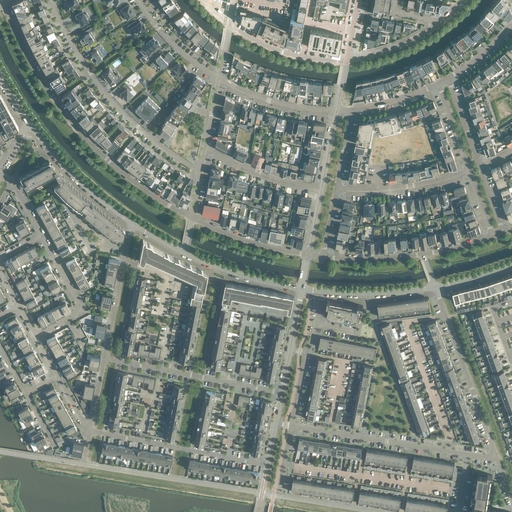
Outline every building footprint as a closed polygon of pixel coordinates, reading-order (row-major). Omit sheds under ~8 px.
[(26,5),(30,4),(29,1),(26,0),(18,0),(15,2),(11,3),(13,7),(14,7),(14,9),(23,6),(26,5)] [(69,0),(63,3),(65,6),(64,6),(66,10),(78,4),(76,0),(69,0)] [(166,10),(175,4),(171,0),(168,0),(162,5),(166,10)] [(316,0),(315,4),(313,18),(319,20),(322,6),(325,6),(326,0),(329,0),(340,2),(339,9),(347,11),(349,4),(349,0),(316,0)] [(384,10),(390,11),(392,1),(391,0),(374,0),(373,8),(384,10)] [(418,0),(416,0),(415,10),(421,11),(423,1),(418,0)] [(503,0),(497,0),(491,7),(500,14),(507,5),(503,0)] [(435,3),(427,2),(425,11),(433,12),(435,3)] [(435,13),(439,14),(449,5),(450,4),(443,3),(440,4),(437,4),(435,13)] [(120,5),(116,8),(119,13),(122,11),(127,19),(136,13),(134,9),(132,10),(129,4),(122,8),(120,5)] [(178,9),(175,4),(166,10),(169,15),(178,9)] [(14,9),(18,18),(26,15),(23,6),(14,9)] [(240,8),(239,18),(240,20),(242,21),(245,23),(247,24),(248,25),(249,25),(250,26),(252,27),(253,28),(254,29),(256,29),(257,30),(262,18),(261,17),(253,16),(253,14),(246,13),(247,10),(240,8)] [(491,8),(486,14),(494,21),(499,15),(491,8)] [(84,14),(82,11),(75,15),(75,16),(75,15),(81,25),(81,26),(82,25),(88,21),(86,17),(88,16),(86,13),(84,14)] [(18,18),(19,20),(20,23),(20,24),(21,24),(33,19),(31,13),(18,18)] [(179,23),(181,24),(180,25),(181,25),(187,19),(183,14),(173,20),(177,24),(179,23)] [(486,14),(480,20),(487,26),(488,27),(494,21),(486,14)] [(285,25),(268,18),(267,19),(263,17),(263,18),(262,18),(257,30),(258,31),(261,32),(263,32),(265,33),(267,34),(269,35),(271,36),(274,37),(276,38),(278,39),(279,40),(279,39),(286,42),(289,29),(286,28),(287,27),(285,26),(285,25)] [(372,17),(370,28),(377,29),(379,19),(372,17)] [(179,26),(184,32),(192,24),(187,19),(181,25),(179,26)] [(299,46),(304,21),(294,19),(291,19),(289,29),(286,42),(293,44),(292,44),(299,46)] [(394,22),(381,19),(380,26),(386,27),(385,28),(392,29),(394,22)] [(487,26),(480,20),(475,25),(481,32),(487,26)] [(32,28),(29,21),(21,25),(23,31),(32,28)] [(135,21),(130,24),(131,27),(129,29),(130,31),(129,31),(131,35),(132,34),(134,36),(145,28),(145,27),(144,24),(143,25),(143,24),(142,24),(140,22),(137,23),(135,21)] [(394,33),(400,34),(402,23),(396,22),(394,33)] [(190,37),(197,29),(192,24),(184,32),(190,37)] [(415,26),(404,24),(402,31),(408,32),(408,30),(411,31),(411,29),(415,30),(415,26)] [(475,25),(469,30),(476,39),(482,33),(481,32),(475,25)] [(93,30),(92,27),(83,32),(85,35),(84,35),(82,36),(83,37),(79,39),(83,46),(88,43),(89,43),(92,41),(96,39),(95,39),(90,32),(93,30)] [(35,33),(33,28),(24,32),(26,38),(35,33)] [(195,42),(202,33),(197,29),(190,37),(195,42)] [(311,29),(307,46),(339,52),(343,35),(311,29)] [(476,39),(469,30),(463,36),(470,44),(476,39)] [(57,38),(53,32),(46,35),(49,42),(52,41),(57,38)] [(36,33),(35,33),(26,38),(29,43),(39,39),(36,33)] [(208,38),(202,33),(195,42),(201,46),(208,38)] [(379,33),(377,40),(385,41),(386,34),(379,33)] [(368,37),(367,45),(371,46),(372,45),(374,45),(376,35),(370,34),(369,38),(368,37)] [(469,44),(463,36),(462,36),(457,40),(463,49),(464,49),(465,47),(466,47),(467,46),(468,46),(467,46),(469,44),(470,44),(469,44)] [(43,45),(40,38),(39,38),(39,39),(29,43),(33,51),(42,46),(43,46),(43,45)] [(153,38),(146,44),(145,43),(142,46),(142,47),(142,48),(139,51),(144,56),(141,58),(145,63),(153,56),(150,54),(160,45),(153,38)] [(209,38),(203,45),(208,49),(213,42),(209,38)] [(458,53),(460,52),(460,51),(462,50),(463,49),(457,40),(456,41),(454,43),(451,44),(450,45),(457,54),(458,53)] [(218,45),(214,43),(209,50),(211,52),(211,53),(217,58),(219,46),(218,46),(218,45)] [(101,47),(100,44),(92,49),(93,51),(91,53),(92,55),(90,57),(93,61),(95,59),(96,61),(102,58),(102,57),(103,56),(101,52),(99,48),(101,47)] [(42,46),(33,51),(36,56),(45,51),(43,46),(42,46)] [(456,54),(449,46),(444,50),(450,59),(450,58),(452,57),(453,57),(453,56),(456,54)] [(449,59),(443,50),(437,54),(441,65),(449,59)] [(36,56),(39,62),(48,57),(49,56),(46,51),(45,51),(36,56)] [(160,55),(150,64),(153,68),(159,63),(163,67),(167,63),(168,63),(174,58),(169,52),(163,58),(160,55)] [(504,52),(500,56),(506,63),(511,59),(504,52)] [(240,66),(238,70),(240,71),(245,62),(233,55),(231,67),(235,69),(238,65),(240,66)] [(497,59),(498,60),(497,60),(496,59),(496,60),(504,69),(508,65),(500,56),(500,57),(500,58),(499,57),(497,59)] [(48,57),(39,62),(42,68),(51,63),(52,62),(48,57)] [(431,57),(423,62),(428,72),(428,71),(435,68),(432,57),(431,57)] [(67,60),(61,63),(65,69),(71,64),(68,59),(67,60)] [(498,70),(502,67),(496,60),(492,63),(498,70)] [(176,73),(174,75),(180,82),(183,77),(181,74),(186,69),(183,65),(182,66),(178,62),(172,68),(176,73)] [(251,65),(245,62),(240,71),(241,72),(242,70),(247,73),(246,75),(247,75),(247,74),(251,65)] [(423,62),(416,65),(421,75),(428,72),(423,62)] [(51,63),(42,68),(45,73),(54,68),(51,63)] [(498,70),(492,63),(488,67),(494,74),(498,71),(498,70)] [(65,69),(68,74),(71,72),(75,69),(71,64),(65,69)] [(258,68),(251,65),(247,74),(249,75),(254,78),(258,68)] [(421,75),(416,65),(410,68),(414,78),(421,75)] [(49,79),(59,72),(56,67),(54,68),(45,73),(49,79)] [(488,67),(483,70),(489,78),(494,74),(488,67)] [(109,68),(108,68),(102,73),(102,74),(105,77),(104,77),(105,78),(105,77),(106,79),(106,80),(107,79),(109,83),(110,83),(114,80),(116,83),(122,79),(117,73),(115,75),(109,68)] [(261,81),(265,71),(258,68),(254,78),(261,81)] [(414,78),(410,68),(403,70),(407,81),(414,78)] [(75,69),(71,72),(76,79),(79,76),(75,69)] [(407,81),(403,70),(396,73),(400,83),(407,81)] [(483,70),(479,73),(485,81),(490,78),(489,78),(483,70)] [(272,73),(265,71),(261,81),(268,84),(272,73)] [(62,78),(59,72),(49,79),(52,84),(62,78)] [(276,86),(279,75),(272,73),(268,84),(276,86)] [(393,86),(394,89),(397,89),(396,85),(400,83),(396,73),(390,75),(393,86)] [(485,81),(479,73),(475,77),(480,84),(485,81)] [(192,82),(201,88),(205,81),(196,75),(195,75),(194,77),(195,77),(192,82)] [(276,86),(283,88),(282,88),(283,88),(286,77),(285,77),(279,75),(276,86)] [(393,86),(390,75),(383,77),(386,88),(393,86)] [(62,78),(52,84),(57,92),(66,86),(63,82),(66,80),(64,77),(62,78)] [(293,79),(286,77),(283,88),(291,90),(293,79)] [(376,79),(379,89),(386,88),(383,77),(376,79)] [(481,85),(480,84),(475,77),(470,80),(476,88),(477,89),(481,86),(481,85)] [(300,81),(293,79),(291,90),(298,91),(300,81)] [(369,80),(371,91),(379,89),(376,79),(369,80)] [(362,82),(364,92),(371,91),(369,80),(362,82)] [(470,80),(466,83),(471,91),(476,88),(470,80)] [(307,82),(300,81),(298,91),(306,93),(307,82)] [(201,88),(192,82),(189,87),(190,87),(198,92),(201,88)] [(314,94),(315,83),(307,82),(306,93),(314,94)] [(356,83),(354,94),(364,92),(362,82),(356,83)] [(321,94),(322,83),(315,83),(314,94),(321,94)] [(462,85),(461,86),(465,95),(466,94),(467,94),(470,92),(471,91),(466,83),(465,83),(462,85)] [(130,88),(126,84),(120,88),(123,91),(120,94),(121,94),(119,95),(122,98),(123,97),(124,99),(126,100),(128,101),(131,98),(129,97),(132,94),(128,90),(130,88)] [(323,94),(332,95),(334,84),(324,84),(323,94)] [(198,92),(190,87),(187,92),(195,97),(198,92)] [(72,89),(61,97),(66,104),(66,103),(77,95),(72,89)] [(87,95),(86,96),(90,101),(92,99),(95,97),(91,92),(87,95)] [(192,101),(195,97),(187,92),(184,96),(192,101)] [(13,130),(18,128),(0,94),(0,139),(1,142),(6,139),(5,138),(10,135),(9,134),(14,131),(13,130)] [(66,104),(66,103),(66,104),(70,109),(82,99),(79,94),(77,95),(66,104)] [(183,95),(180,100),(181,101),(188,106),(192,101),(184,96),(183,95)] [(90,101),(89,102),(93,106),(92,106),(92,107),(98,102),(98,101),(98,102),(95,97),(92,99),(90,101)] [(235,102),(225,97),(223,107),(233,109),(235,102)] [(467,101),(469,107),(477,104),(475,98),(467,101)] [(135,110),(147,121),(157,110),(145,99),(135,110)] [(70,109),(74,114),(83,106),(79,101),(70,109)] [(181,101),(178,105),(185,110),(188,106),(181,101)] [(433,101),(427,103),(431,112),(436,109),(433,101)] [(99,102),(95,105),(100,110),(103,107),(99,102)] [(427,103),(422,106),(425,114),(431,112),(427,103)] [(477,104),(469,107),(471,112),(480,109),(478,103),(477,104)] [(178,105),(176,104),(173,108),(182,114),(185,110),(178,105)] [(248,107),(243,105),(241,117),(248,119),(249,110),(247,109),(248,107)] [(83,106),(74,114),(78,119),(87,111),(83,106)] [(422,106),(416,108),(419,116),(425,114),(422,106)] [(182,114),(173,108),(170,113),(179,119),(182,114)] [(254,110),(250,108),(248,120),(251,121),(252,121),(254,121),(257,111),(254,110)] [(416,108),(410,110),(413,118),(419,116),(416,108)] [(230,110),(223,109),(222,113),(222,114),(222,115),(221,119),(228,120),(230,110)] [(480,109),(471,112),(472,117),(481,114),(480,109)] [(410,110),(405,112),(407,120),(408,120),(413,118),(410,110)] [(263,113),(258,111),(255,123),(261,124),(263,113)] [(405,112),(399,114),(401,122),(408,120),(407,120),(405,112)] [(78,119),(83,125),(90,119),(85,113),(78,119)] [(108,113),(105,116),(110,122),(113,118),(108,113)] [(170,113),(167,117),(176,123),(179,119),(170,113)] [(481,114),(472,117),(474,122),(484,119),(482,113),(481,114)] [(276,117),(267,114),(266,117),(265,117),(264,120),(265,121),(265,122),(274,124),(276,117)] [(360,122),(355,143),(369,146),(369,145),(369,146),(370,146),(371,146),(371,145),(370,145),(370,144),(371,144),(374,129),(380,128),(381,135),(399,130),(400,130),(401,130),(401,129),(400,128),(397,114),(390,116),(384,118),(378,119),(374,120),(360,122)] [(97,123),(92,117),(90,119),(83,125),(88,131),(97,123)] [(176,123),(167,117),(164,122),(173,128),(176,123)] [(280,130),(279,135),(282,136),(286,119),(278,117),(276,129),(280,130)] [(440,119),(432,122),(434,128),(434,127),(442,125),(440,119)] [(484,119),(474,122),(476,127),(485,124),(486,124),(484,119)] [(97,123),(88,131),(94,137),(106,125),(101,120),(97,123)] [(298,121),(290,120),(289,128),(286,127),(284,134),(290,135),(291,132),(295,133),(298,121)] [(305,122),(298,121),(296,133),(301,133),(301,134),(302,137),(304,137),(307,124),(305,123),(305,122)] [(161,126),(163,127),(170,132),(173,128),(164,122),(161,126)] [(221,122),(218,133),(227,134),(229,123),(221,122)] [(485,124),(476,127),(478,132),(487,129),(485,124)] [(436,133),(444,130),(442,125),(434,127),(434,128),(434,129),(436,132),(435,132),(436,132),(436,133)] [(157,132),(159,133),(166,138),(170,132),(163,127),(159,133),(158,131),(157,132)] [(94,137),(98,142),(105,135),(107,133),(103,129),(94,137)] [(112,142),(105,148),(110,153),(119,143),(116,140),(121,135),(124,138),(128,133),(124,129),(112,142)] [(478,132),(480,137),(489,134),(487,129),(478,132)] [(436,133),(435,133),(437,139),(438,139),(446,136),(444,130),(436,133)] [(324,136),(315,134),(312,134),(311,140),(322,142),(324,136)] [(480,137),(481,142),(491,139),(489,134),(480,137)] [(112,142),(105,135),(98,142),(105,148),(112,142)] [(438,139),(440,144),(448,141),(446,136),(438,139)] [(491,139),(481,142),(483,147),(493,144),(491,139)] [(226,148),(229,143),(232,144),(232,141),(227,140),(226,140),(226,142),(225,144),(217,140),(215,147),(225,153),(227,149),(226,148)] [(311,140),(309,146),(321,149),(322,142),(311,140)] [(440,144),(442,150),(450,147),(448,141),(440,144)] [(365,147),(355,145),(354,152),(363,153),(364,154),(365,147)] [(450,147),(442,150),(444,156),(452,153),(452,152),(450,147)] [(233,157),(244,161),(247,154),(248,154),(248,153),(247,153),(237,148),(236,149),(237,149),(233,156),(233,157)] [(124,149),(116,158),(121,162),(127,155),(128,153),(124,149)] [(321,151),(311,149),(310,155),(320,157),(321,151)] [(452,153),(444,156),(446,161),(454,158),(452,153)] [(264,157),(255,154),(251,164),(260,168),(264,157)] [(127,155),(121,162),(126,166),(132,159),(127,155)] [(159,159),(156,156),(151,162),(155,165),(157,163),(159,159)] [(126,166),(129,169),(136,160),(133,157),(132,159),(126,166)] [(129,169),(132,172),(139,162),(136,160),(129,169)] [(48,161),(19,177),(26,189),(55,173),(59,181),(52,188),(63,200),(112,241),(114,239),(122,241),(124,230),(75,188),(48,161)] [(288,166),(282,165),(282,162),(278,161),(278,163),(277,167),(281,168),(280,174),(286,176),(287,170),(288,166)] [(511,173),(511,164),(510,161),(502,165),(507,175),(511,173)] [(142,165),(139,162),(132,172),(135,174),(142,165)] [(306,162),(305,169),(317,172),(318,164),(306,162)] [(298,168),(292,167),(292,165),(288,164),(288,166),(287,170),(291,170),(290,177),(296,178),(298,168)] [(146,167),(142,165),(135,174),(138,177),(146,167)] [(431,165),(425,166),(425,168),(427,177),(433,175),(431,167),(431,165)] [(431,167),(433,175),(439,174),(437,166),(431,167)] [(143,180),(150,172),(151,171),(146,167),(138,177),(143,180)] [(221,170),(215,167),(215,169),(211,168),(210,174),(220,176),(221,170)] [(491,170),(494,178),(503,175),(500,167),(491,170)] [(304,171),(303,179),(315,181),(316,174),(304,171)] [(150,172),(143,180),(149,184),(155,176),(150,172)] [(179,172),(175,179),(180,182),(184,175),(179,172)] [(160,179),(155,175),(149,184),(154,188),(160,179)] [(230,176),(228,186),(235,188),(237,177),(233,175),(233,176),(230,176)] [(221,180),(210,177),(208,185),(220,187),(221,180)] [(242,178),(238,177),(236,189),(236,187),(247,189),(247,191),(248,191),(249,182),(242,179),(242,178)] [(498,189),(506,186),(503,177),(495,180),(498,189)] [(165,182),(160,179),(154,188),(159,191),(165,182)] [(171,185),(166,181),(165,182),(159,191),(165,195),(170,186),(171,185)] [(256,184),(252,183),(252,185),(250,184),(248,195),(254,196),(254,195),(256,185),(256,184)] [(207,191),(217,193),(218,187),(208,185),(207,191)] [(264,187),(257,185),(255,195),(259,196),(259,197),(262,198),(262,197),(262,196),(264,187)] [(170,186),(165,195),(170,198),(176,190),(170,186)] [(464,186),(454,190),(456,195),(466,192),(464,186)] [(271,190),(271,189),(266,188),(264,198),(265,198),(265,200),(269,201),(270,199),(271,200),(273,190),(271,190)] [(170,198),(176,202),(181,193),(176,190),(170,198)] [(186,193),(182,191),(181,193),(176,202),(181,205),(184,201),(183,200),(184,198),(183,198),(186,193)] [(284,193),(276,191),(273,202),(280,204),(279,209),(282,210),(283,204),(282,204),(284,193)] [(206,198),(217,200),(218,197),(215,197),(216,193),(207,192),(206,198)] [(449,204),(446,192),(439,194),(442,205),(449,204)] [(190,196),(186,193),(183,198),(184,198),(183,200),(184,201),(181,205),(187,208),(190,196)] [(440,205),(438,194),(432,195),(434,207),(436,206),(436,208),(439,208),(439,206),(440,205)] [(311,199),(302,197),(301,203),(310,205),(311,199)] [(416,198),(417,209),(424,208),(422,197),(416,198)] [(469,201),(468,198),(458,201),(460,207),(470,204),(470,203),(470,204),(469,202),(469,201)] [(503,202),(506,211),(511,208),(511,201),(511,199),(503,202)] [(405,200),(397,201),(398,210),(406,209),(405,200)] [(355,204),(344,202),(343,207),(344,207),(343,210),(345,210),(345,213),(351,214),(352,211),(353,212),(355,204)] [(385,208),(384,202),(377,202),(377,204),(376,204),(377,208),(378,208),(378,214),(384,213),(385,215),(388,215),(388,208),(385,208)] [(366,215),(366,218),(372,218),(372,215),(374,214),(373,204),(372,204),(372,203),(366,203),(366,204),(364,204),(365,215),(366,215)] [(3,204),(0,208),(0,209),(8,214),(11,216),(16,208),(8,204),(7,206),(3,204)] [(38,212),(38,213),(47,208),(45,204),(36,208),(37,210),(36,210),(37,212),(38,212)] [(310,206),(298,204),(297,210),(309,213),(310,206)] [(470,204),(460,207),(462,213),(472,209),(471,206),(470,206),(470,204)] [(209,216),(209,215),(211,216),(215,217),(216,213),(216,214),(216,213),(216,211),(217,211),(216,211),(217,207),(217,208),(217,207),(213,207),(213,206),(210,206),(206,205),(205,208),(205,209),(205,211),(204,211),(205,211),(204,214),(204,215),(209,215),(209,216)] [(47,208),(38,213),(41,217),(50,213),(47,208)] [(0,209),(0,216),(5,219),(8,214),(0,209)] [(306,227),(308,216),(303,215),(304,212),(297,211),(296,215),(299,215),(299,218),(297,218),(297,222),(298,222),(298,225),(306,227)] [(472,211),(463,214),(465,220),(474,216),(474,217),(475,216),(473,211),(472,211)] [(50,213),(41,217),(44,223),(53,218),(50,213)] [(226,226),(228,215),(222,214),(220,223),(220,224),(226,226)] [(342,214),(340,221),(351,223),(351,226),(354,226),(355,223),(351,222),(353,216),(342,214)] [(229,227),(235,229),(237,217),(231,216),(229,227)] [(53,218),(44,223),(46,227),(55,222),(53,218)] [(475,218),(464,222),(466,227),(477,223),(475,218)] [(248,221),(241,219),(239,226),(237,226),(237,229),(239,229),(238,231),(239,231),(239,230),(241,231),(241,232),(245,233),(248,221)] [(24,220),(13,226),(16,231),(27,225),(24,220)] [(55,222),(46,227),(49,232),(58,227),(55,222)] [(252,235),(256,225),(250,223),(247,234),(252,235)] [(351,226),(340,223),(339,229),(350,232),(351,226)] [(452,242),(460,239),(459,235),(457,228),(456,224),(452,225),(453,229),(449,230),(452,242)] [(27,225),(16,231),(18,236),(16,237),(18,240),(23,238),(21,235),(30,231),(27,225)] [(256,225),(252,235),(258,237),(261,227),(256,225)] [(478,225),(467,229),(469,236),(480,232),(478,225)] [(306,228),(295,226),(293,233),(304,235),(306,228)] [(58,227),(49,232),(51,236),(60,232),(58,227)] [(427,232),(430,246),(437,245),(436,241),(439,240),(437,227),(433,227),(434,231),(427,232)] [(267,234),(266,239),(275,241),(277,229),(271,228),(269,235),(267,234)] [(283,230),(277,229),(275,241),(284,243),(285,238),(282,237),(283,230)] [(339,230),(337,236),(347,238),(349,232),(339,230)] [(60,232),(51,236),(54,242),(63,237),(60,232)] [(409,249),(406,232),(403,232),(403,238),(400,238),(402,250),(409,249)] [(439,233),(442,244),(449,242),(447,232),(439,233)] [(365,234),(361,234),(361,240),(358,240),(358,243),(356,243),(356,247),(355,247),(355,252),(360,252),(360,251),(361,251),(361,252),(363,252),(363,247),(364,247),(364,241),(365,241),(365,239),(365,234)] [(418,234),(411,235),(413,249),(420,248),(418,234)] [(428,247),(426,235),(419,236),(421,248),(428,247)] [(63,237),(54,242),(57,246),(65,241),(63,237)] [(292,245),(302,247),(303,240),(294,238),(292,245)] [(335,247),(338,247),(339,249),(339,251),(348,252),(348,246),(343,246),(342,244),(342,240),(337,239),(335,247)] [(370,239),(365,239),(365,241),(365,245),(368,245),(368,252),(374,252),(374,242),(374,241),(370,241),(370,239)] [(189,302),(191,303),(200,304),(206,272),(202,270),(201,269),(198,269),(191,265),(189,264),(187,263),(180,260),(178,259),(176,258),(172,257),(168,255),(167,253),(164,253),(152,246),(150,244),(148,243),(146,242),(142,240),(138,260),(142,262),(144,259),(194,282),(189,302)] [(65,241),(57,246),(59,251),(68,246),(65,241)] [(34,246),(29,249),(35,260),(40,257),(34,246)] [(68,246),(59,251),(60,252),(59,253),(60,254),(61,254),(62,256),(70,251),(68,246)] [(29,249),(24,251),(30,262),(31,262),(29,260),(33,258),(35,260),(29,249)] [(24,251),(20,254),(26,265),(30,262),(24,251)] [(20,254),(15,256),(20,265),(24,263),(25,265),(26,265),(20,254)] [(20,265),(15,256),(11,259),(15,267),(20,265)] [(74,258),(66,263),(67,264),(66,265),(67,266),(68,266),(68,268),(77,263),(74,258)] [(8,260),(6,261),(11,270),(15,267),(11,259),(9,259),(7,260),(8,260)] [(71,272),(79,267),(77,263),(68,268),(71,272)] [(48,265),(40,270),(42,275),(51,270),(50,268),(51,268),(50,266),(49,267),(48,265)] [(73,276),(82,272),(79,267),(71,272),(73,276)] [(53,274),(51,270),(42,275),(45,279),(53,274)] [(76,281),(84,276),(82,272),(73,276),(76,281)] [(53,274),(45,279),(47,284),(56,279),(53,274)] [(78,286),(87,281),(84,276),(76,281),(78,286)] [(26,277),(15,283),(18,289),(29,283),(26,277)] [(503,289),(508,287),(505,278),(499,280),(503,289)] [(47,284),(50,288),(58,283),(56,279),(47,284)] [(105,279),(104,285),(113,287),(115,281),(105,279)] [(498,291),(503,289),(499,280),(494,281),(498,291)] [(78,286),(81,291),(90,286),(87,281),(78,286)] [(492,292),(498,291),(494,281),(489,283),(492,292)] [(18,289),(21,293),(29,288),(27,284),(29,283),(18,289)] [(58,283),(50,288),(53,294),(61,289),(58,283)] [(221,308),(229,310),(232,298),(263,304),(263,303),(288,308),(287,312),(291,312),(294,296),(289,295),(287,295),(285,295),(277,293),(275,292),(273,292),(265,291),(263,290),(261,290),(253,288),(251,287),(249,287),(234,285),(232,284),(230,284),(226,283),(221,308)] [(492,292),(489,283),(484,285),(487,294),(492,292)] [(23,298),(32,293),(29,288),(21,293),(23,298)] [(26,302),(34,298),(32,293),(23,298),(26,302)] [(100,293),(98,299),(110,302),(112,296),(100,293)] [(37,302),(34,298),(26,302),(27,304),(26,304),(27,306),(27,305),(28,307),(37,302)] [(98,299),(97,305),(109,308),(110,302),(98,299)] [(330,301),(327,300),(326,305),(324,315),(359,321),(360,314),(361,315),(362,312),(363,306),(357,305),(357,307),(354,306),(353,305),(353,306),(348,305),(347,304),(347,305),(342,304),(342,303),(341,303),(336,302),(335,302),(330,301)] [(65,302),(60,305),(65,314),(70,311),(65,302)] [(60,305),(55,308),(60,317),(65,314),(60,305)] [(55,308),(51,310),(56,319),(60,317),(55,308)] [(51,310),(46,313),(51,321),(56,319),(51,310)] [(480,317),(483,316),(481,310),(472,314),(474,319),(480,317)] [(46,313),(42,315),(46,324),(51,321),(46,313)] [(46,324),(42,315),(37,318),(42,327),(43,326),(44,326),(45,325),(46,324)] [(485,321),(483,316),(480,317),(474,319),(476,324),(485,321)] [(9,327),(7,328),(7,329),(18,323),(15,317),(7,322),(9,327)] [(425,324),(427,330),(428,330),(438,326),(436,320),(425,324)] [(487,326),(485,321),(476,324),(478,329),(487,326)] [(94,322),(93,328),(105,330),(106,324),(94,322)] [(18,323),(7,329),(10,333),(21,327),(18,323)] [(380,326),(382,332),(392,329),(389,323),(380,326)] [(438,326),(428,330),(430,334),(440,331),(438,326)] [(480,334),(489,331),(487,326),(478,329),(480,334)] [(23,332),(21,327),(10,333),(12,332),(14,336),(23,332)] [(89,327),(88,334),(104,337),(105,330),(93,328),(89,327)] [(430,334),(432,339),(441,336),(440,331),(430,334)] [(482,339),(491,336),(489,331),(480,334),(482,339)] [(26,336),(23,332),(14,336),(17,341),(15,342),(26,336)] [(384,337),(386,342),(395,338),(393,333),(384,337)] [(55,335),(46,340),(47,342),(48,344),(48,343),(49,345),(58,340),(55,335)] [(26,338),(26,336),(15,342),(17,347),(28,341),(27,339),(28,339),(27,337),(26,338)] [(432,339),(434,344),(443,340),(441,336),(432,339)] [(493,341),(491,336),(482,339),(483,344),(493,341)] [(58,340),(49,345),(52,349),(60,345),(58,340)] [(443,340),(434,344),(435,349),(445,345),(443,340)] [(28,341),(17,347),(20,352),(31,346),(28,341)] [(134,343),(124,341),(122,352),(131,353),(131,350),(133,351),(134,343)] [(493,341),(483,344),(485,350),(494,346),(493,341)] [(139,344),(138,352),(137,355),(148,357),(149,351),(144,350),(145,345),(139,344)] [(60,345),(52,349),(54,354),(63,349),(60,345)] [(435,349),(437,354),(447,350),(445,345),(435,349)] [(34,351),(31,346),(20,352),(22,351),(25,355),(34,351)] [(494,346),(485,350),(487,355),(496,351),(494,346)] [(154,352),(149,351),(148,357),(159,359),(161,348),(155,347),(154,352)] [(389,351),(391,356),(400,352),(398,347),(389,351)] [(63,349),(54,354),(57,359),(68,353),(65,354),(63,349)] [(180,350),(179,358),(178,361),(187,363),(189,352),(191,353),(191,352),(180,350)] [(437,354),(439,358),(448,355),(447,350),(437,354)] [(34,352),(34,351),(25,355),(27,360),(36,355),(35,354),(36,353),(35,352),(34,352)] [(496,351),(487,355),(489,360),(498,356),(496,351)] [(68,353),(57,359),(59,364),(70,358),(68,353)] [(38,359),(36,355),(27,360),(30,364),(38,359)] [(448,355),(439,358),(440,363),(441,363),(450,360),(448,355)] [(222,358),(211,356),(211,357),(213,357),(211,367),(220,369),(220,366),(222,358)] [(498,356),(489,360),(491,365),(500,361),(498,356)] [(392,360),(394,365),(404,362),(402,357),(392,360)] [(59,364),(62,368),(71,364),(68,359),(70,358),(59,364)] [(41,364),(38,359),(30,364),(32,369),(30,370),(41,364)] [(440,363),(439,363),(441,370),(452,366),(450,360),(441,363),(440,363)] [(493,370),(502,367),(500,361),(491,365),(493,370)] [(394,365),(396,370),(405,367),(404,362),(394,365)] [(44,370),(41,364),(30,370),(33,376),(44,370)] [(71,364),(62,368),(63,370),(62,370),(63,372),(64,371),(64,373),(73,368),(71,364)] [(239,374),(249,377),(251,371),(245,370),(246,365),(241,364),(239,374)] [(262,368),(257,367),(256,372),(251,371),(249,377),(260,379),(261,376),(262,368)] [(444,371),(446,376),(455,373),(453,367),(444,371)] [(64,373),(67,378),(76,374),(73,368),(64,373)] [(266,377),(265,380),(274,381),(277,371),(267,369),(266,377)] [(126,376),(127,373),(118,371),(116,382),(125,384),(126,376)] [(400,381),(409,377),(407,371),(398,375),(400,381)] [(496,380),(505,377),(504,371),(494,375),(496,380)] [(446,376),(447,381),(456,377),(455,373),(446,376)] [(133,374),(133,377),(131,385),(137,386),(138,381),(143,382),(144,376),(133,374)] [(155,379),(144,376),(143,382),(148,383),(147,388),(153,389),(155,379)] [(447,381),(449,385),(458,382),(456,377),(447,381)] [(498,385),(507,382),(505,377),(496,380),(498,385)] [(2,382),(7,392),(17,387),(14,381),(9,384),(7,379),(2,382)] [(400,382),(402,387),(411,384),(409,379),(400,382)] [(449,385),(451,390),(460,387),(458,382),(449,385)] [(500,390),(509,387),(507,382),(498,385),(500,390)] [(82,383),(81,389),(93,391),(94,385),(82,383)] [(402,387),(404,392),(413,389),(415,388),(413,383),(411,384),(402,387)] [(171,395),(176,396),(182,397),(181,397),(181,395),(182,389),(183,386),(178,385),(174,385),(173,388),(172,395),(171,395)] [(7,392),(13,402),(18,400),(15,395),(20,392),(17,387),(7,392)] [(53,387),(43,393),(46,398),(56,392),(53,387)] [(453,395),(462,392),(460,387),(451,390),(453,395)] [(502,395),(511,392),(509,387),(500,390),(502,395)] [(415,388),(413,389),(404,392),(406,397),(415,394),(416,393),(415,388)] [(81,389),(80,395),(92,397),(93,391),(81,389)] [(203,401),(203,402),(209,403),(214,404),(214,403),(213,403),(215,396),(215,393),(211,392),(206,391),(206,394),(204,399),(204,401),(203,401)] [(57,394),(56,392),(46,398),(46,399),(48,397),(50,402),(59,397),(58,396),(59,395),(58,393),(57,394)] [(454,400),(463,396),(462,392),(453,395),(451,395),(453,401),(454,400)] [(504,400),(511,397),(511,394),(511,392),(502,395),(504,400)] [(415,394),(406,397),(407,402),(416,399),(415,394)] [(244,402),(249,403),(250,397),(239,395),(237,406),(243,407),(244,402)] [(454,400),(456,405),(465,401),(463,396),(454,400)] [(50,402),(53,406),(61,401),(59,397),(50,402)] [(407,402),(409,407),(418,403),(416,399),(407,402)] [(53,406),(55,411),(64,406),(61,401),(53,406)] [(456,405),(458,409),(467,406),(465,401),(456,405)] [(420,408),(418,403),(409,407),(411,411),(420,408)] [(18,412),(21,417),(30,412),(27,406),(23,409),(21,406),(20,404),(15,407),(18,412)] [(55,411),(58,415),(66,411),(64,406),(55,411)] [(458,409),(460,414),(469,411),(467,406),(458,409)] [(422,413),(420,408),(411,411),(413,416),(422,413)] [(69,415),(66,411),(58,415),(60,420),(58,421),(69,415)] [(460,414),(461,419),(470,416),(469,411),(460,414)] [(29,420),(33,417),(30,412),(21,417),(26,427),(31,424),(29,420)] [(413,416),(414,421),(423,418),(425,417),(423,412),(422,413),(413,416)] [(69,415),(58,421),(60,426),(71,420),(69,415)] [(461,419),(463,424),(472,420),(470,416),(461,419)] [(414,421),(416,426),(425,423),(427,422),(425,417),(423,418),(414,421)] [(352,419),(351,425),(361,427),(362,421),(352,419)] [(71,420),(60,426),(63,424),(65,429),(74,424),(71,420)] [(463,424),(465,428),(474,425),(472,420),(463,424)] [(427,422),(425,423),(416,426),(418,431),(427,427),(429,427),(427,422)] [(74,424),(65,429),(68,434),(76,429),(76,427),(75,425),(75,426),(74,424)] [(465,428),(466,433),(475,430),(474,425),(465,428)] [(429,427),(427,427),(418,431),(420,436),(429,432),(430,432),(429,427)] [(28,431),(34,441),(44,436),(41,430),(36,433),(33,428),(28,431)] [(466,433),(468,438),(477,435),(475,430),(466,433)] [(479,440),(477,435),(468,438),(470,443),(479,440)] [(47,441),(44,436),(34,441),(39,451),(44,448),(42,444),(47,441)] [(71,441),(70,447),(72,447),(82,449),(83,443),(73,441),(71,441)] [(70,447),(68,453),(71,453),(81,455),(82,449),(72,447),(70,447)] [(492,475),(487,474),(487,476),(484,476),(482,476),(480,475),(477,475),(471,511),(509,511),(508,511),(486,509),(491,478),(492,478),(492,475)]
